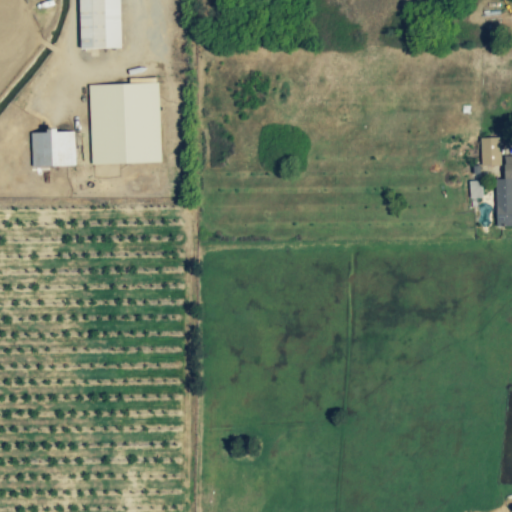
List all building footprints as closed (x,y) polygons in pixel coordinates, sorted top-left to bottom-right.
[(77,0),(79,50),(120,49),(118,0),(77,0)] [(87,85),(90,166),(159,164),(157,82),(87,85)] [(30,169),(74,168),(73,132),(29,134),(30,169)] [(480,168),(499,167),(498,139),(479,139),(480,168)] [(495,228),(511,227),(511,157),(502,158),(503,180),(494,181),(495,228)] [(480,199),(480,182),(468,182),(468,199),(480,199)]
